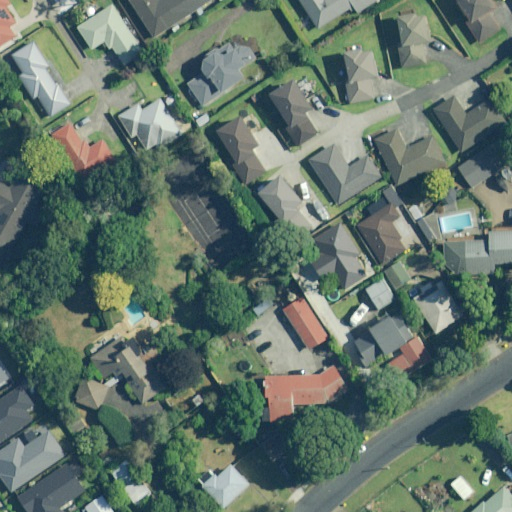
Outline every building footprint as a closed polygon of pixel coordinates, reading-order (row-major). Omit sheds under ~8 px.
[(10,4),(7,0),(0,0),(0,46),(17,37),(10,27),(16,23),(6,6),(10,4)] [(128,0),(153,38),(211,0),(159,0),(158,1),(157,0),(128,0)] [(300,0),(318,29),(354,7),(358,13),(379,0),(300,0)] [(496,10),(489,0),(458,0),(474,26),(471,28),(480,43),(500,31),(490,13),(496,10)] [(92,50),(105,41),(110,49),(113,47),(125,66),(144,53),(113,5),(77,28),(92,50)] [(430,43),(426,10),(399,13),(403,47),(400,47),(402,67),(426,64),(423,43),(430,43)] [(244,79),(240,73),(257,61),(245,43),(235,50),(230,42),(198,64),(204,72),(186,84),(203,107),(244,79)] [(52,117),(72,103),(59,85),(57,86),(44,68),(48,65),(33,44),(13,57),(24,73),(19,77),(34,98),(37,96),(52,117)] [(347,77),(349,92),(345,93),(346,100),(350,100),(350,103),(375,99),(372,79),(379,78),(375,48),(347,52),(350,77),(347,77)] [(313,109),(295,80),(271,95),(291,128),(288,130),(299,148),(320,135),(306,113),(313,109)] [(466,115),(455,97),(435,109),(462,152),(507,124),(492,99),(466,115)] [(182,135),(160,99),(143,110),(139,104),(119,117),(132,138),(137,135),(147,150),(157,144),(160,148),(182,135)] [(268,171),(258,157),(276,144),(265,128),(254,135),(242,117),(218,134),(241,168),(236,171),(246,185),(268,171)] [(87,150),(71,123),(52,135),(82,182),(116,161),(103,140),(87,150)] [(407,149),(397,129),(375,140),(397,185),(446,162),(433,136),(407,149)] [(511,162),(511,161),(498,141),(459,167),(473,188),(511,162)] [(350,168),(335,145),(311,162),(339,205),(382,177),(368,156),(350,168)] [(303,200),(283,175),(260,193),(285,224),(301,211),(296,206),(303,200)] [(45,190),(20,177),(13,190),(0,182),(0,268),(1,270),(27,222),(37,228),(46,211),(36,205),(45,190)] [(402,216),(394,203),(359,225),(383,264),(406,250),(398,238),(400,236),(392,222),(402,216)] [(492,240),(493,264),(511,263),(511,229),(492,230),(492,240)] [(493,264),(492,240),(446,241),(446,274),(493,273),(493,264)] [(412,280),(401,261),(385,271),(396,289),(412,280)] [(397,299),(384,279),(367,290),(380,310),(397,299)] [(443,281),(438,284),(440,289),(418,303),(437,333),(465,316),(443,281)] [(329,338),(303,297),(284,309),(310,350),(329,338)] [(373,313),(364,298),(356,303),(366,318),(373,313)] [(401,333),(392,319),(354,342),(370,368),(389,356),(402,378),(433,359),(413,325),(401,333)] [(103,379),(116,370),(136,400),(138,398),(142,404),(167,388),(151,364),(159,358),(149,343),(141,348),(135,338),(127,343),(123,337),(90,359),(103,379)] [(314,370),(265,374),(266,402),(262,402),(262,420),(270,420),(270,425),(294,424),(294,419),(297,419),(296,405),(329,404),(350,391),(334,361),(314,370)] [(0,385),(9,380),(0,365),(0,385)] [(32,388),(26,378),(17,383),(20,387),(0,400),(0,443),(34,422),(26,409),(33,405),(25,392),(32,388)] [(109,388),(86,378),(76,401),(99,411),(109,388)] [(272,426),(257,435),(259,437),(254,440),(259,447),(263,445),(273,462),(294,450),(283,431),(277,435),(272,426)] [(67,457),(51,432),(26,448),(20,438),(0,451),(0,473),(11,492),(67,457)] [(153,494),(128,460),(111,472),(136,506),(153,494)] [(67,464),(17,499),(26,511),(61,511),(60,509),(86,491),(67,464)] [(223,472),(221,470),(215,475),(209,469),(197,480),(224,509),(250,485),(231,465),(223,472)] [(511,511),(511,494),(504,486),(487,502),(485,501),(472,511),(511,511)] [(114,511),(103,495),(85,507),(88,511),(114,511)]
